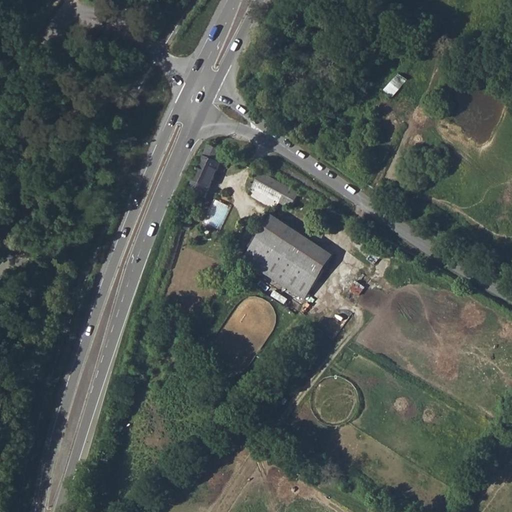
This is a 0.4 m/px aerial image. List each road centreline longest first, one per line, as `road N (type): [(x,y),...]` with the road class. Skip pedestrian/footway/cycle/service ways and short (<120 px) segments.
road 1 (secondary): [(50,511),(120,286),(201,95)]
road 2 (residential): [(511,294),(428,250),(201,95)]
